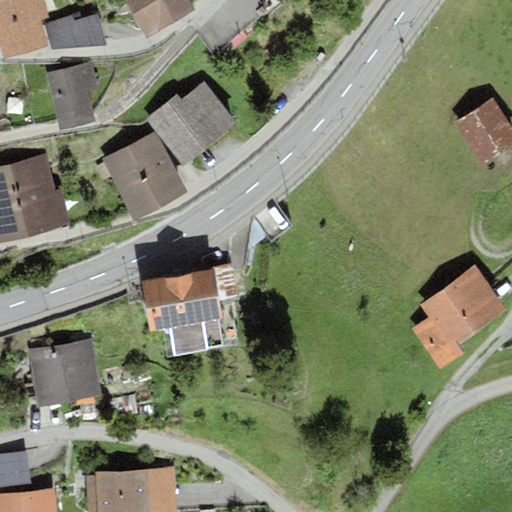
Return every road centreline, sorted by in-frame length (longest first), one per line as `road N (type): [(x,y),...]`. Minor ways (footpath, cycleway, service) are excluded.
road 1 (secondary): [(0,308),(152,251),(265,179),(407,0)]
road 2 (residential): [(381,0),(299,104),(196,194),(148,223),(0,249)]
road 3 (residential): [(0,445),(94,435),(197,449),(274,511)]
road 4 (residential): [(192,27),(102,124),(0,144)]
road 5 (residential): [(364,511),(451,411),(511,386)]
road 6 (residential): [(0,60),(113,54),(182,24)]
